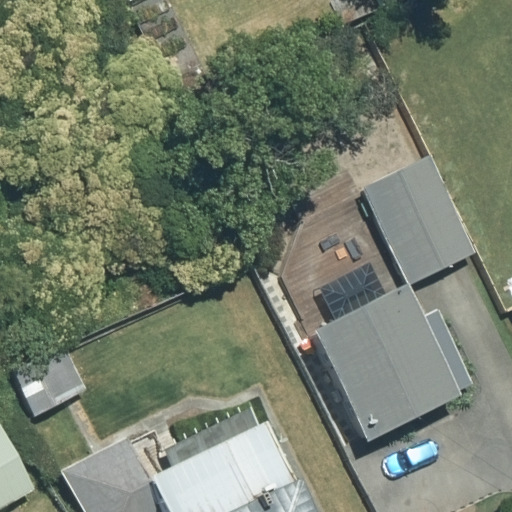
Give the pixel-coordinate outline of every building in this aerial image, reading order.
[(356,191),(403,287),(466,257),(419,160),(356,191)] [(392,292),(300,337),(357,447),(446,400),(392,292)] [(3,374),(26,419),(80,391),(56,348),(3,374)] [(119,441),(58,471),(80,511),(295,511),(253,427),(140,480),(119,441)] [(0,446),(0,506),(25,492),(0,446)]
